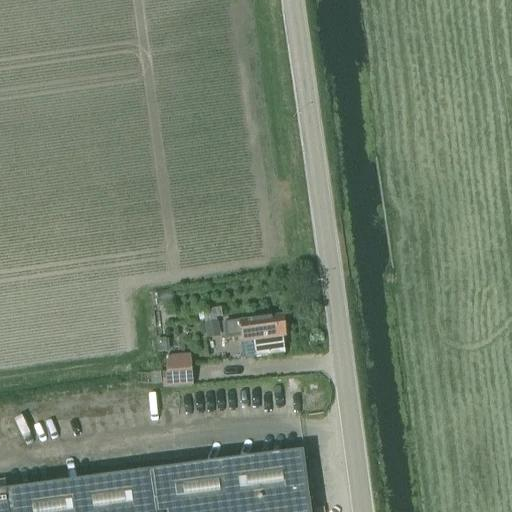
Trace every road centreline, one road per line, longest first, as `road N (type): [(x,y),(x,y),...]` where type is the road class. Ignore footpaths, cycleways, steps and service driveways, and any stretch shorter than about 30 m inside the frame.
road 1 (tertiary): [(291,0),(362,511)]
road 2 (unknown): [(0,460),(349,419)]
